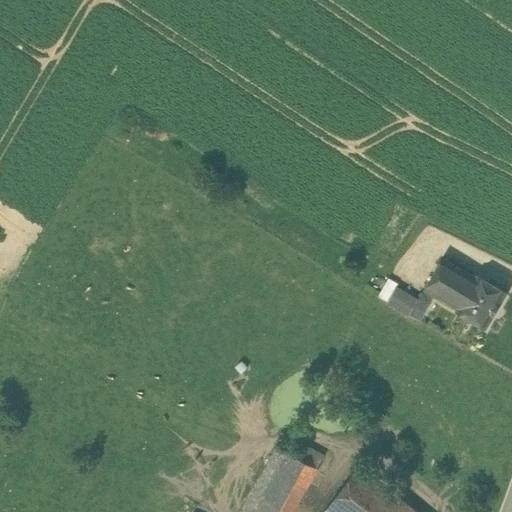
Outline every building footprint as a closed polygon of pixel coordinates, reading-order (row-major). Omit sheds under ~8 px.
[(459,309),(478,278),(444,258),(426,289),(459,309)] [(478,278),(459,309),(458,310),(486,327),(506,292),(479,276),(478,278)] [(389,277),(379,295),(388,301),(396,287),(399,283),(389,277)] [(396,287),(389,301),(411,314),(418,300),(396,287)] [(260,477),(240,511),(292,511),(325,455),(304,444),(297,457),(277,446),(269,460),(260,477)] [(261,456),(251,473),(260,477),(269,460),(261,456)] [(419,511),(360,466),(328,508),(333,511),(419,511)]
